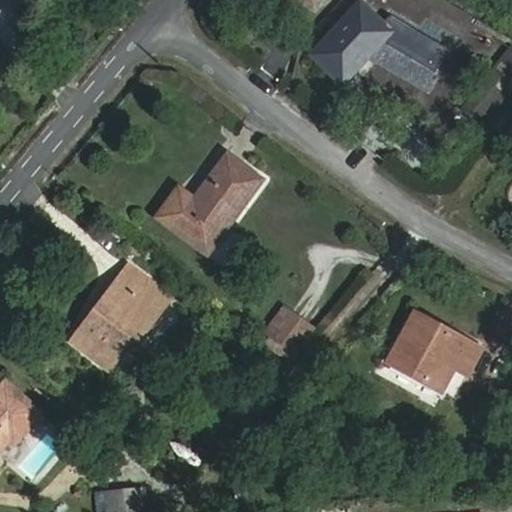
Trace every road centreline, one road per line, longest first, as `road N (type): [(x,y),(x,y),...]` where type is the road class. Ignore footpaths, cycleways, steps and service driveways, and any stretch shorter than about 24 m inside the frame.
road 1 (residential): [(163,17),(426,226),(511,272)]
road 2 (tertiary): [(0,229),(163,17)]
